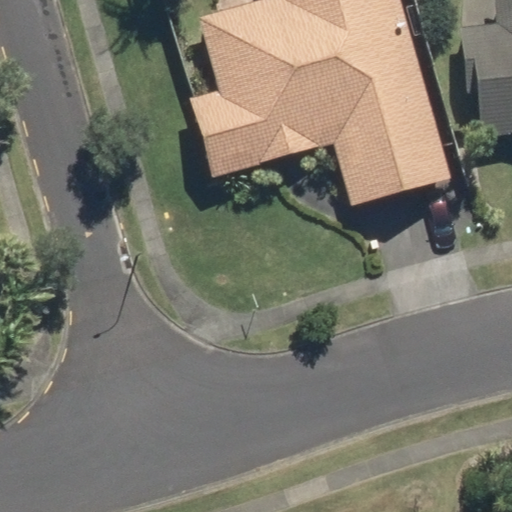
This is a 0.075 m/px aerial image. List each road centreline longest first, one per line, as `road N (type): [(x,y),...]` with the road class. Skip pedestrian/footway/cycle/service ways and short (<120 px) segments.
road 1 (residential): [(23,0),(141,442)]
road 2 (residential): [(511,340),(141,442)]
road 3 (residential): [(141,442),(0,476)]
